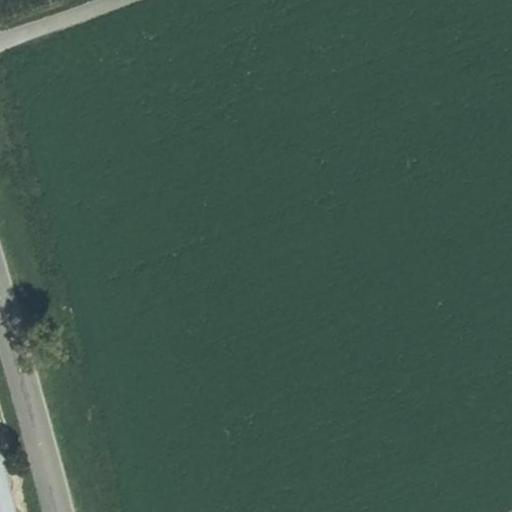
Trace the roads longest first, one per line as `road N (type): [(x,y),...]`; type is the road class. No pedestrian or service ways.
road 1 (tertiary): [(0,314),(52,511)]
road 2 (track): [(124,0),(0,48)]
